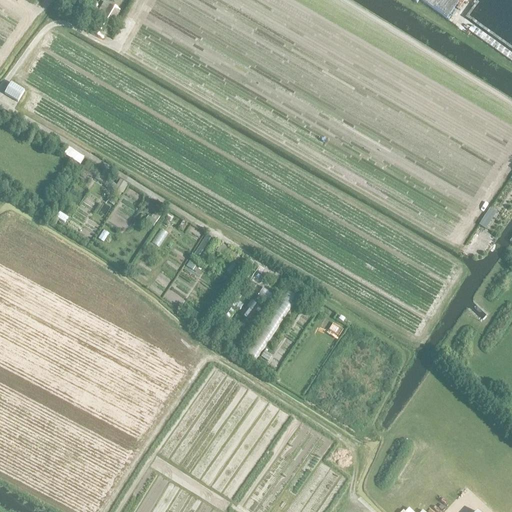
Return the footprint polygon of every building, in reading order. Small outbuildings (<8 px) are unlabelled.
[(93,33),(103,39),(120,11),(110,5),(93,33)] [(18,102),(24,91),(11,83),(5,94),(18,102)] [(84,158),(68,148),(64,155),(80,165),(84,158)] [(238,256),(221,245),(216,253),(233,265),(234,264),(242,269),(246,263),(237,258),(238,256)] [(237,279),(243,271),(234,265),(228,273),(237,279)] [(224,344),(238,353),(245,342),(233,334),(231,339),(228,338),(224,344)]
